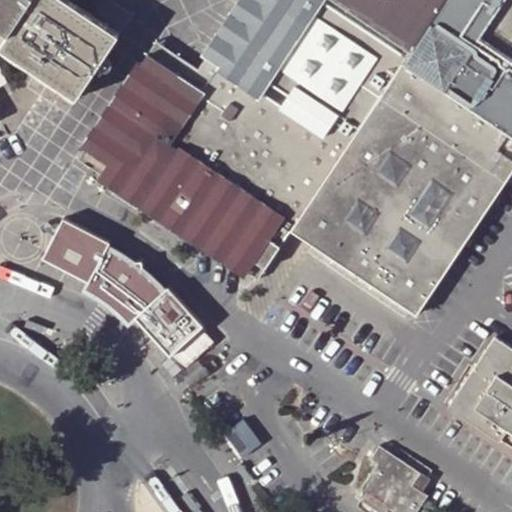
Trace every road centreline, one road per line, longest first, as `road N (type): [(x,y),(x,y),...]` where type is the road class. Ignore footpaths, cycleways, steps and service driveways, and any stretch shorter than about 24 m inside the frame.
road 1 (residential): [(511,506),(249,338),(70,205)]
road 2 (secondary): [(106,500),(99,453),(69,391),(0,343)]
road 3 (unknown): [(431,351),(304,261)]
